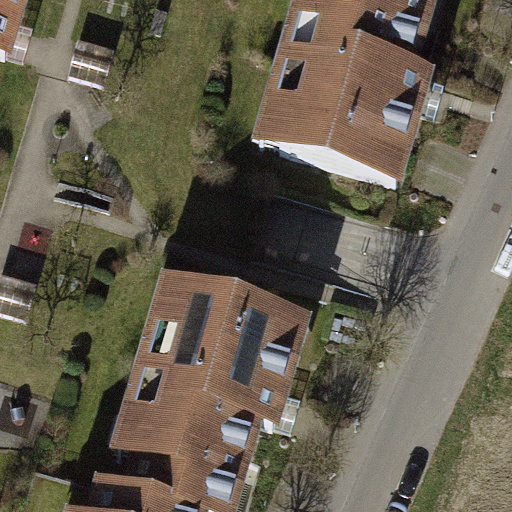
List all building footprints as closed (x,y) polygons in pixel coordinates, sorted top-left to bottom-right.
[(38,0),(0,0),(0,75),(15,80),(38,0)] [(306,0),(259,160),(406,203),(438,94),(423,89),(449,0),(306,0)] [(117,56),(81,45),(70,85),(107,95),(117,56)] [(39,290),(3,279),(0,288),(0,321),(28,329),(39,290)] [(318,334),(160,288),(105,474),(128,481),(121,505),(106,501),(102,511),(246,511),(265,449),(282,454),(318,334)]
